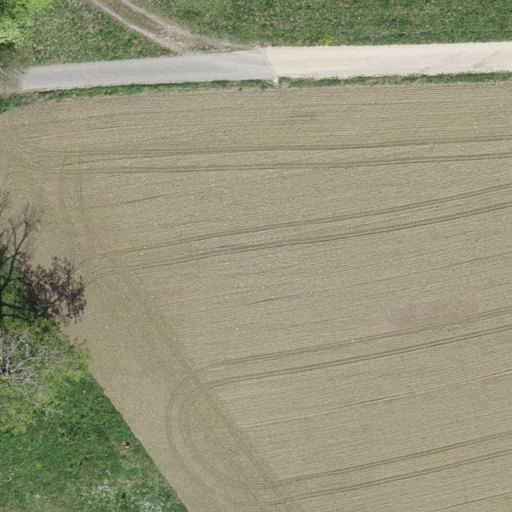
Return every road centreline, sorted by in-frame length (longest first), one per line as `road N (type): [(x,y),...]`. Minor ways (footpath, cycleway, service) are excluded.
road 1 (track): [(511,58),(0,79)]
road 2 (track): [(111,0),(225,65)]
